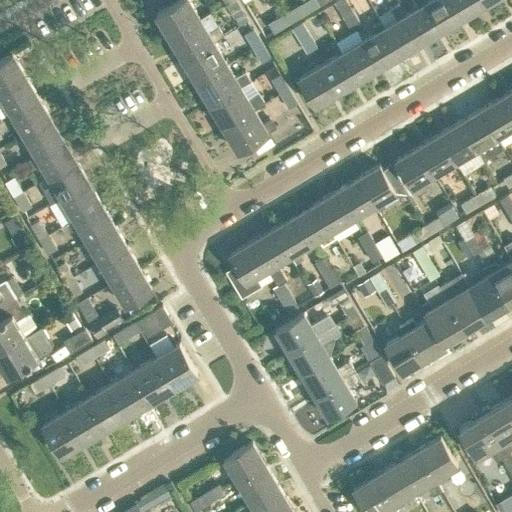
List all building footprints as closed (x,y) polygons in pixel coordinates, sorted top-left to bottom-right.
[(200,16),(190,0),(174,0),(156,11),(170,35),(200,16)] [(243,11),(236,0),(228,0),(225,2),(234,16),(243,11)] [(346,0),(334,0),(341,13),(351,7),(346,0)] [(443,26),(427,0),(415,0),(418,5),(405,12),(422,39),(443,26)] [(465,14),(456,0),(427,0),(443,26),(465,14)] [(486,1),(485,0),(456,0),(465,14),(486,1)] [(297,3),(282,12),(288,22),(303,13),(297,3)] [(358,20),(351,7),(341,13),(349,25),(358,20)] [(288,22),(282,12),(267,20),(273,30),(288,22)] [(422,39),(405,12),(384,25),(400,52),(422,39)] [(208,29),(200,16),(170,35),(183,58),(214,39),(224,33),(218,24),(208,29)] [(301,20),(291,26),(298,39),(308,33),(301,20)] [(400,52),(384,25),(381,20),(372,25),(375,30),(363,38),(379,65),(400,52)] [(253,27),(243,32),(252,47),(262,42),(253,27)] [(316,45),(308,33),(298,39),(306,51),(316,45)] [(379,65),(363,38),(341,50),(357,78),(379,65)] [(227,62),(214,39),(183,58),(197,80),(227,62)] [(270,56),(262,42),(252,47),(260,61),(270,56)] [(357,78),(341,50),(320,63),(336,91),(357,78)] [(0,87),(22,74),(9,52),(0,57),(0,87)] [(210,103),(241,85),(252,79),(246,69),(235,75),(227,62),(197,80),(210,103)] [(336,91),(320,63),(298,77),(314,104),(336,91)] [(279,71),(270,77),(279,93),(288,87),(279,71)] [(35,95),(22,74),(0,87),(0,95),(9,111),(35,95)] [(249,98),(241,85),(210,103),(224,126),(254,108),(255,108),(265,102),(259,92),(249,98)] [(297,101),(288,87),(279,93),(288,107),(297,101)] [(511,109),(511,88),(502,94),(511,109)] [(497,134),(511,124),(511,109),(502,94),(481,107),(497,134)] [(48,116),(35,95),(9,111),(22,132),(48,116)] [(476,146),(497,134),(481,107),(460,119),(476,146)] [(262,121),(255,108),(254,108),(224,126),(237,149),(251,141),(257,152),(274,141),(268,131),(275,126),(270,117),(262,121)] [(61,137),(48,116),(22,132),(35,153),(61,137)] [(454,159),(476,146),(460,119),(439,132),(454,159)] [(433,171),(454,159),(439,132),(417,145),(433,171)] [(74,158),(61,137),(35,153),(28,157),(33,166),(40,162),(48,174),(74,158)] [(411,184),(433,171),(417,145),(395,158),(411,184)] [(86,180),(74,158),(48,174),(48,175),(39,181),(44,189),(53,183),(59,193),(60,195),(86,180)] [(379,162),(357,175),(374,202),(379,209),(407,192),(398,177),(391,181),(379,162)] [(509,186),(511,183),(511,170),(503,176),(509,186)] [(352,215),(374,202),(357,175),(336,187),(352,215)] [(15,177),(6,182),(14,195),(22,189),(15,177)] [(73,217),(99,201),(86,180),(60,195),(73,217)] [(489,184),(474,193),(479,202),(494,193),(489,184)] [(332,227),(352,215),(336,187),(315,200),(331,228),(332,227)] [(32,204),(22,189),(14,195),(23,209),(32,204)] [(511,199),(507,192),(499,197),(508,212),(511,209),(511,199)] [(479,202),(474,193),(460,202),(465,211),(479,202)] [(315,200),(293,213),(310,240),(318,235),(322,243),(336,235),(332,227),(331,228),(315,200)] [(112,222),(99,201),(73,217),(86,238),(112,222)] [(293,213),(272,226),(289,253),(290,253),(295,261),(303,257),(298,248),(310,240),(293,213)] [(439,213),(424,222),(430,232),(444,223),(439,213)] [(465,217),(456,223),(465,238),(474,233),(465,217)] [(40,218),(31,223),(39,237),(48,232),(40,218)] [(125,243),(112,222),(86,238),(99,259),(125,243)] [(430,232),(424,222),(410,231),(415,240),(430,232)] [(272,226),(251,238),(267,266),(277,283),(282,280),(287,277),(277,260),(289,253),(272,226)] [(474,233),(480,243),(486,239),(479,227),(473,231),(474,233)] [(17,246),(28,239),(22,229),(11,236),(17,246)] [(358,235),(365,247),(375,242),(367,229),(358,235)] [(56,244),(48,232),(39,237),(47,249),(56,244)] [(482,246),(474,233),(465,238),(473,252),(482,246)] [(261,282),(256,273),(267,266),(251,238),(229,251),(245,277),(234,284),(241,294),(261,282)] [(388,256),(398,250),(393,240),(382,246),(388,256)] [(382,254),(375,242),(365,247),(373,260),(382,254)] [(138,265),(125,243),(99,259),(112,280),(138,265)] [(421,243),(413,248),(422,264),(430,258),(421,243)] [(404,263),(413,258),(409,250),(399,256),(404,263)] [(325,255),(315,260),(323,273),(332,267),(325,255)] [(511,258),(511,257),(498,266),(494,260),(487,265),(509,303),(511,301),(511,258)] [(439,272),(430,258),(422,264),(431,277),(439,272)] [(65,260),(56,265),(65,280),(74,275),(65,260)] [(151,286),(138,265),(112,280),(125,302),(151,286)] [(509,303),(487,265),(478,270),(481,275),(468,283),(486,313),(500,304),(502,307),(509,303)] [(340,279),(332,267),(323,273),(330,285),(340,279)] [(378,269),(370,274),(379,289),(388,284),(378,269)] [(82,289),(74,275),(65,280),(73,294),(82,289)] [(358,282),(367,298),(378,292),(369,276),(358,282)] [(323,289),(316,277),(307,282),(314,294),(323,289)] [(0,281),(0,304),(16,295),(5,278),(0,281)] [(282,280),(277,283),(272,286),(280,298),(289,292),(282,280)] [(486,313),(468,283),(455,291),(452,285),(444,290),(466,328),(474,324),(473,321),(486,313)] [(396,298),(388,284),(379,289),(388,303),(396,298)] [(466,328),(444,290),(435,296),(439,301),(424,310),(428,315),(429,315),(443,339),(443,338),(456,331),(458,333),(466,328)] [(297,305),(289,292),(280,298),(287,311),(297,305)] [(0,348),(27,333),(17,318),(26,312),(16,295),(0,304),(0,348)] [(98,313),(87,295),(77,300),(98,335),(107,329),(106,327),(123,317),(115,303),(98,313)] [(339,300),(347,314),(355,309),(347,295),(339,300)] [(163,302),(135,319),(141,329),(144,327),(148,334),(174,319),(163,302)] [(71,328),(80,322),(73,309),(64,315),(71,328)] [(368,331),(355,309),(347,314),(360,336),(368,331)] [(275,328),(288,350),(332,323),(326,313),(310,322),(304,310),(275,328)] [(429,315),(428,315),(415,323),(412,317),(404,322),(425,357),(447,344),(443,338),(443,339),(429,315)] [(141,329),(135,319),(120,328),(126,338),(141,329)] [(425,357),(404,322),(395,328),(398,333),(385,341),(403,370),(425,357)] [(337,333),(332,323),(288,350),(301,371),(329,354),(322,342),(337,333)] [(42,324),(27,333),(0,348),(0,364),(7,375),(53,347),(54,343),(42,324)] [(71,350),(92,338),(85,327),(64,339),(71,350)] [(381,353),(368,331),(360,336),(373,358),(381,353)] [(105,337),(89,346),(95,356),(110,347),(105,337)] [(179,341),(156,355),(174,385),(197,371),(179,341)] [(95,356),(89,346),(75,355),(81,365),(95,356)] [(390,368),(381,353),(373,358),(369,360),(382,381),(394,374),(390,368)] [(329,354),(301,371),(314,393),(342,376),(354,369),(348,358),(336,366),(329,354)] [(174,385),(156,355),(134,369),(152,398),(174,385)] [(60,364),(44,373),(50,383),(65,374),(60,364)] [(152,398),(134,369),(111,382),(129,412),(152,398)] [(354,369),(342,376),(314,393),(327,415),(355,398),(348,386),(356,381),(359,376),(354,369)] [(50,383),(44,373),(29,382),(35,392),(50,383)] [(129,412),(111,382),(88,396),(106,426),(129,412)] [(511,393),(502,399),(511,416),(511,393)] [(106,426),(88,396),(66,409),(84,439),(106,426)] [(511,434),(511,416),(502,399),(488,407),(487,405),(479,410),(505,453),(510,450),(511,444),(507,437),(511,434)] [(84,439),(66,409),(43,423),(60,453),(84,439)] [(505,453),(479,410),(471,414),(472,417),(459,425),(476,455),(491,446),(494,452),(498,450),(501,455),(505,453)] [(444,471),(458,463),(441,434),(419,447),(439,481),(447,476),(444,471)] [(266,461),(253,440),(225,457),(231,469),(226,472),(232,482),(266,461)] [(419,447),(397,460),(414,489),(426,482),(433,493),(442,487),(439,481),(419,447)] [(511,454),(510,451),(510,450),(505,453),(501,455),(510,470),(511,468),(511,454)] [(401,497),(414,489),(397,460),(375,472),(396,507),(404,502),(401,497)] [(279,483),(266,461),(232,482),(236,489),(241,486),(250,500),(279,483)] [(396,507),(375,472),(353,486),(368,511),(374,511),(383,507),(385,511),(396,511),(398,511),(396,507)] [(131,497),(136,508),(165,494),(160,483),(131,497)] [(220,483),(205,492),(210,500),(225,491),(220,483)] [(279,483),(250,500),(256,511),(253,511),(278,511),(291,505),(279,483)] [(210,500),(205,492),(191,500),(196,509),(210,500)]
